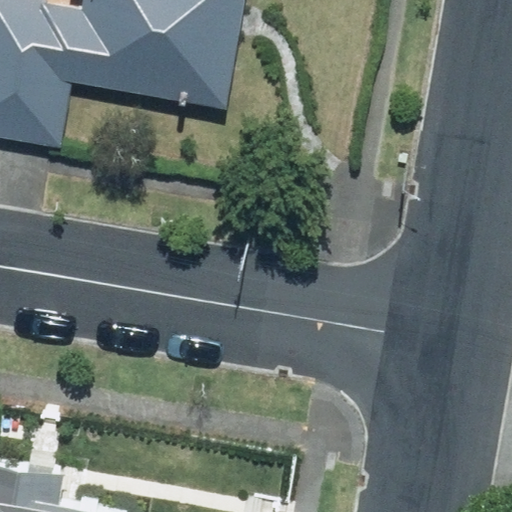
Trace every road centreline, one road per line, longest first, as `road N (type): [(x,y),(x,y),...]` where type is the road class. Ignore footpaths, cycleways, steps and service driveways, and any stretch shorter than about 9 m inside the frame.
road 1 (residential): [(445,344),(0,264)]
road 2 (residential): [(445,344),(505,0)]
road 3 (residential): [(417,511),(445,344)]
